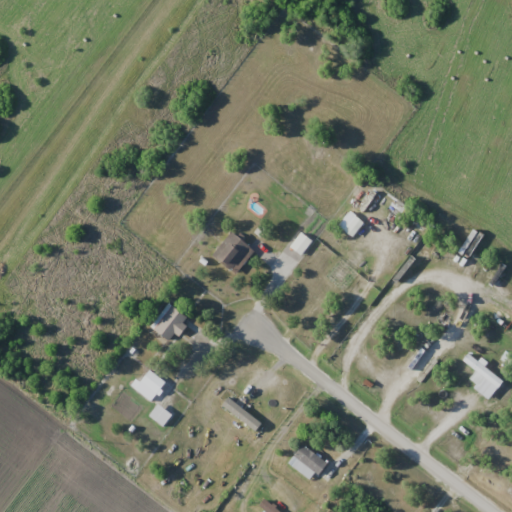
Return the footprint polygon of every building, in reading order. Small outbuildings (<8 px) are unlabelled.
[(212,254),(235,274),(255,250),(232,231),(212,254)] [(154,330),(173,342),(189,317),(171,305),(154,330)] [(476,372),(470,379),(479,386),(484,379),(498,389),(504,380),(466,353),(461,360),(476,372)] [(156,393),(164,383),(150,371),(141,382),(156,393)] [(312,482),(327,462),(302,443),(287,463),(312,482)]
